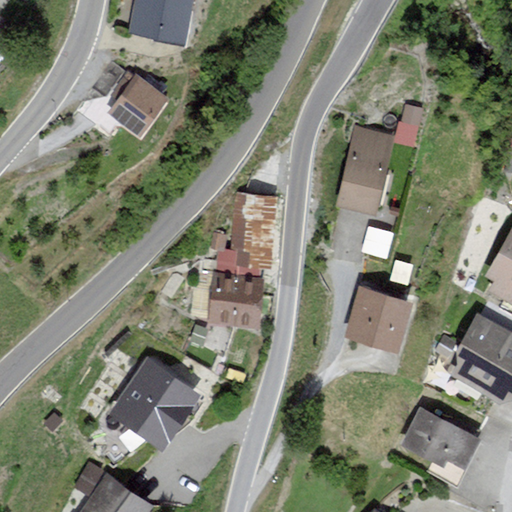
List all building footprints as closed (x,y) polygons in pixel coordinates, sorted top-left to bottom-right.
[(191,0),(136,0),(131,28),(183,39),(191,0)] [(167,98),(138,78),(112,115),(141,135),(167,98)] [(405,98),(397,138),(416,142),(424,102),(405,98)] [(393,136),(356,127),(338,204),(375,212),(393,136)] [(278,198),(238,194),(232,270),(271,273),(278,198)] [(511,233),(490,274),(499,279),(494,288),(511,297),(511,233)] [(262,277),(217,273),(213,322),(258,326),(262,277)] [(412,304),(361,288),(347,336),(398,351),(412,304)] [(511,335),(480,318),(461,352),(464,361),(456,375),(498,398),(511,396),(511,395),(511,335)] [(148,363),(114,412),(160,444),(194,394),(148,363)] [(423,414),(408,443),(436,456),(429,470),(456,483),(477,439),(423,414)] [(93,489),(104,463),(89,457),(79,483),(93,489)] [(108,474),(81,511),(151,511),(155,506),(108,474)]
